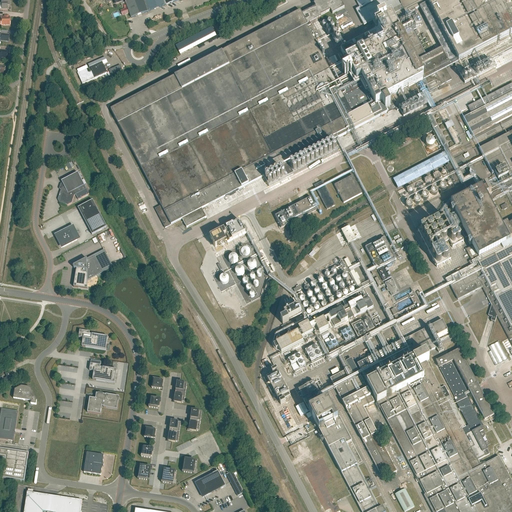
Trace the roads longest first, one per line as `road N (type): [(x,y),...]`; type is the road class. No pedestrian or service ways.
road 1 (unclassified): [(121,492),(39,475),(49,401),(38,363),(57,343),(69,301)]
road 2 (unclassified): [(132,415),(138,357),(130,336),(109,314),(69,301)]
road 3 (unclassified): [(45,157),(35,219),(49,257),(46,298)]
